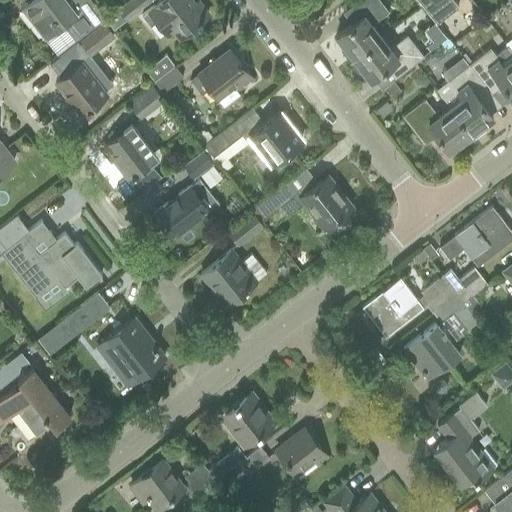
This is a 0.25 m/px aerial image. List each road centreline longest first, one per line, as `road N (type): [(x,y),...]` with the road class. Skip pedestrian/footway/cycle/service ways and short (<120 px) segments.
road 1 (residential): [(225,368),(0,81)]
road 2 (residential): [(423,227),(262,10)]
road 3 (residential): [(435,511),(288,323)]
road 4 (residential): [(51,511),(225,368)]
road 5 (residential): [(288,323),(423,227)]
